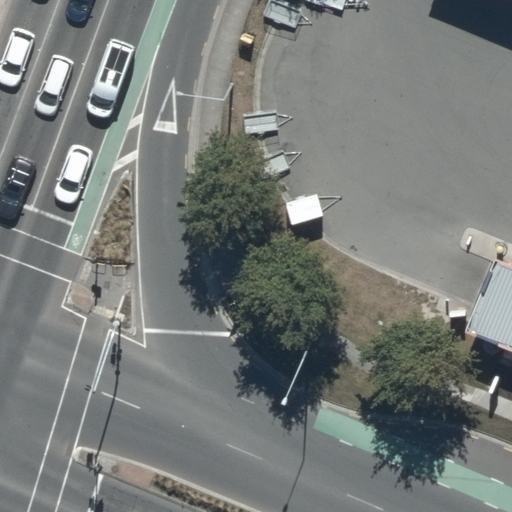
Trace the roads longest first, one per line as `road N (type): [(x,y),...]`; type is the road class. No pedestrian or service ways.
road 1 (trunk): [(201,0),(168,95),(166,279),(179,330),(211,378),(303,484)]
road 2 (trunk): [(0,361),(303,484)]
road 3 (trunk): [(94,0),(0,221)]
